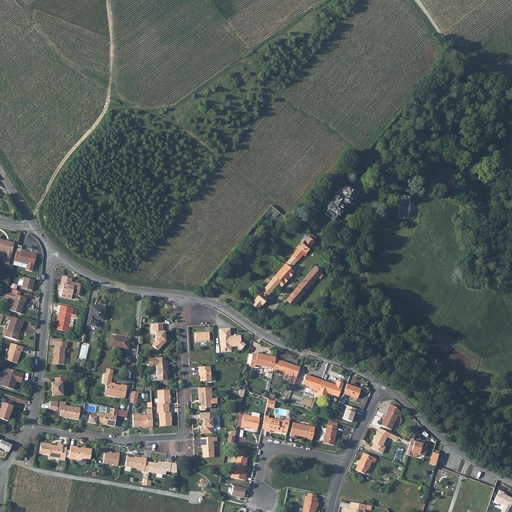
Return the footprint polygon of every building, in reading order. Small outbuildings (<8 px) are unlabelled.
[(347,190),(346,193),(340,190),(333,202),(332,201),(327,207),(329,208),(325,214),(335,221),(338,214),(340,215),(343,209),(342,208),(346,202),(349,203),(354,194),(347,190)] [(271,206),(263,216),(267,220),(272,214),(277,217),(281,214),(271,206)] [(0,238),(0,250),(5,251),(2,262),(8,263),(14,242),(0,238)] [(305,252),(307,253),(315,242),(309,238),(286,265),(291,270),(305,252)] [(20,251),(16,250),(14,261),(33,266),(36,254),(20,250),(20,251)] [(291,270),(286,265),(253,305),(259,310),(268,300),(267,299),(279,284),(283,287),(295,273),(291,270)] [(316,267),(290,298),(297,303),(318,278),(321,280),(324,277),(321,275),(323,273),(316,267)] [(62,289),(61,293),(67,295),(68,293),(73,294),(78,296),(81,284),(75,282),(74,284),(71,284),(73,277),(63,275),(59,288),(62,289)] [(24,277),(21,287),(33,289),(35,279),(24,277)] [(27,298),(5,291),(3,297),(13,300),(10,310),(21,314),(25,301),(26,301),(27,298)] [(294,307),(297,303),(290,298),(287,301),(294,307)] [(74,308),(60,304),(58,314),(60,314),(57,328),(67,330),(70,318),(77,319),(78,315),(73,314),(74,308)] [(102,320),(105,306),(92,304),(87,325),(96,327),(97,322),(93,321),(94,318),(102,320)] [(25,321),(9,316),(7,320),(10,321),(5,337),(17,340),(21,328),(22,328),(25,321)] [(156,331),(157,340),(153,344),(158,349),(163,345),(162,340),(167,340),(167,335),(165,334),(165,333),(163,330),(163,323),(153,323),(153,331),(156,331)] [(229,328),(219,328),(220,352),(226,352),(226,348),(230,348),(230,347),(237,347),(240,350),(245,346),(240,341),(240,336),(230,336),(229,328)] [(209,340),(209,332),(195,332),(195,340),(209,340)] [(130,337),(112,333),(111,335),(109,344),(128,348),(130,339),(130,337)] [(67,347),(67,342),(56,341),(56,346),(54,345),(54,354),(55,354),(54,364),(64,364),(66,347),(67,347)] [(23,348),(11,344),(8,354),(9,355),(7,361),(17,364),(20,352),(22,352),(23,348)] [(276,360),(277,358),(259,354),(259,356),(254,355),(251,367),(257,368),(257,365),(266,367),(275,369),(276,360)] [(167,366),(165,357),(148,358),(148,366),(155,366),(157,381),(168,380),(166,371),(168,370),(167,366)] [(282,362),(276,360),(275,369),(274,372),(278,373),(279,369),(298,376),(301,367),(282,360),(282,362)] [(210,381),(210,366),(198,367),(199,372),(200,372),(201,381),(210,381)] [(102,382),(106,382),(104,387),(108,387),(107,395),(123,398),(125,386),(120,385),(119,387),(114,386),(114,383),(110,383),(112,370),(106,368),(104,374),(103,374),(102,382)] [(6,370),(1,388),(12,391),(15,383),(16,379),(21,381),(23,375),(6,370)] [(298,377),(292,375),(289,385),(294,387),(298,377)] [(319,390),(322,381),(305,375),(302,384),(319,390)] [(336,386),(322,381),(319,390),(318,393),(316,397),(322,399),(326,397),(327,393),(338,398),(343,384),(338,382),(336,386)] [(62,385),(62,383),(55,383),(51,384),(52,396),(62,395),(62,385)] [(360,388),(348,383),(342,398),(345,400),(347,395),(356,398),(360,388)] [(217,403),(216,398),(211,399),(211,389),(207,390),(206,387),(198,388),(199,398),(200,398),(201,408),(211,408),(210,404),(217,403)] [(169,412),(169,408),(169,403),(170,403),(169,389),(157,390),(158,403),(157,403),(157,408),(157,412),(158,412),(159,426),(171,426),(170,412),(169,412)] [(136,402),(138,390),(130,391),(128,402),(134,403),(136,402)] [(275,406),(276,402),(269,401),(267,408),(272,409),(273,406),(275,406)] [(0,406),(0,418),(6,421),(12,406),(2,402),(0,406)] [(64,402),(57,402),(50,402),(48,410),(55,411),(56,410),(60,411),(59,416),(77,419),(79,408),(64,406),(64,402)] [(384,414),(385,414),(381,425),(391,429),(396,415),(399,417),(401,413),(394,406),(389,404),(384,414)] [(88,417),(87,423),(89,424),(94,425),(95,424),(105,426),(105,427),(114,428),(115,417),(116,417),(117,410),(109,408),(108,415),(103,414),(102,415),(96,414),(95,418),(88,417)] [(216,419),(216,415),(211,415),(211,412),(199,413),(199,420),(202,420),(203,428),(200,428),(200,434),(212,434),(211,428),(215,428),(214,419),(216,419)] [(152,426),(152,414),(147,414),(141,415),(141,413),(133,414),(133,426),(141,426),(141,427),(152,426)] [(260,419),(241,414),(239,426),(246,428),(246,427),(258,430),(260,419)] [(265,417),(263,429),(266,430),(266,432),(270,433),(270,431),(282,434),(283,432),(287,433),(290,422),(285,421),(284,422),(269,419),(269,418),(265,417)] [(311,427),(293,424),(290,437),(294,438),(294,435),(299,436),(309,438),(311,427)] [(326,429),(323,444),(333,446),(336,431),(336,427),(328,425),(327,429),(326,429)] [(396,440),(398,436),(378,427),(376,431),(377,432),(375,435),(374,435),(374,436),(375,437),(373,441),(375,442),(375,443),(373,443),(371,448),(383,453),(386,446),(383,445),(387,436),(396,440)] [(202,446),(203,458),(213,457),(212,442),(216,441),(216,437),(208,438),(208,442),(201,442),(201,447),(202,446)] [(409,441),(407,449),(406,454),(412,455),(413,455),(414,451),(419,452),(419,454),(424,455),(425,452),(426,451),(427,449),(426,447),(427,443),(424,442),(422,444),(414,442),(415,440),(410,439),(409,441)] [(0,440),(0,447),(8,452),(11,445),(0,440)] [(48,456),(60,458),(60,457),(65,458),(66,449),(62,448),(62,446),(57,445),(56,447),(49,445),(50,444),(40,442),(38,453),(48,455),(48,456)] [(90,460),(91,450),(84,449),(84,450),(77,449),(77,448),(71,447),(69,460),(81,462),(83,459),(90,460)] [(232,455),(236,455),(230,477),(244,480),(246,472),(244,472),(245,467),(244,467),(246,458),(244,457),(245,451),(234,449),(232,455)] [(360,463),(359,463),(356,469),(365,474),(366,470),(368,470),(372,461),(374,462),(376,458),(364,453),(360,459),(361,460),(360,463)] [(113,467),(115,467),(116,464),(118,454),(115,454),(114,455),(105,454),(103,464),(113,466),(113,467)] [(137,469),(143,470),(145,460),(146,457),(141,456),(141,457),(137,456),(137,457),(126,455),(125,464),(136,466),(137,469)] [(436,465),(438,457),(431,455),(429,463),(436,465)] [(175,471),(175,462),(170,461),(164,460),(164,461),(160,460),(160,462),(149,461),(147,470),(165,473),(165,470),(175,471)] [(244,488),(232,486),(231,495),(243,497),(244,488)] [(504,493),(499,491),(494,501),(504,506),(501,511),(507,511),(511,502),(511,498),(503,494),(504,493)] [(318,503),(317,503),(318,500),(315,500),(307,498),(305,498),(302,511),(313,511),(314,511),(315,511),(316,507),(317,508),(318,503)] [(359,503),(351,501),(350,508),(358,510),(359,503)] [(366,504),(359,503),(358,510),(350,508),(346,508),(345,511),(346,511),(358,511),(359,510),(363,511),(365,511),(366,504)]
